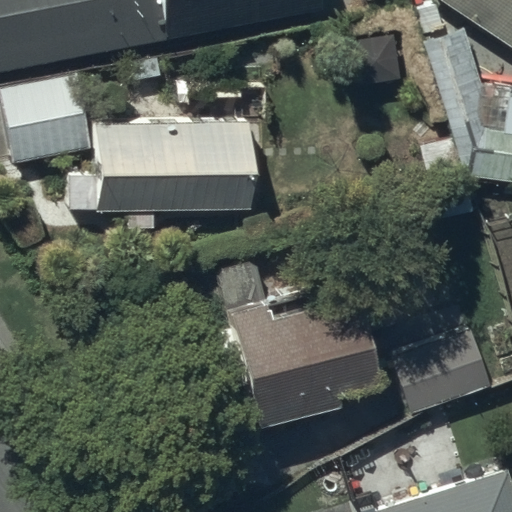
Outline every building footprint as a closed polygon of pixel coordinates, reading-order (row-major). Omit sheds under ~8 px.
[(0,0),(0,44),(223,0),(0,0)] [(511,0),(454,0),(511,37),(511,0)] [(441,5),(424,8),(427,21),(417,24),(446,126),(457,162),(460,162),(511,168),(511,71),(483,69),(481,92),(456,12),(443,16),(441,5)] [(65,60),(0,71),(0,135),(2,148),(79,134),(65,60)] [(60,154),(60,187),(120,187),(120,208),(148,208),(148,187),(241,187),(241,101),(87,101),(87,154),(60,154)] [(457,162),(446,126),(415,143),(430,216),(470,208),(460,162),(457,162)] [(248,243),(208,253),(246,404),(328,384),(325,371),(364,362),(353,315),(393,305),(386,273),(344,284),(339,262),(258,282),(248,243)] [(463,317),(383,346),(403,401),(483,371),(463,317)] [(511,511),(511,506),(494,448),(362,489),(368,511),(511,511)]
